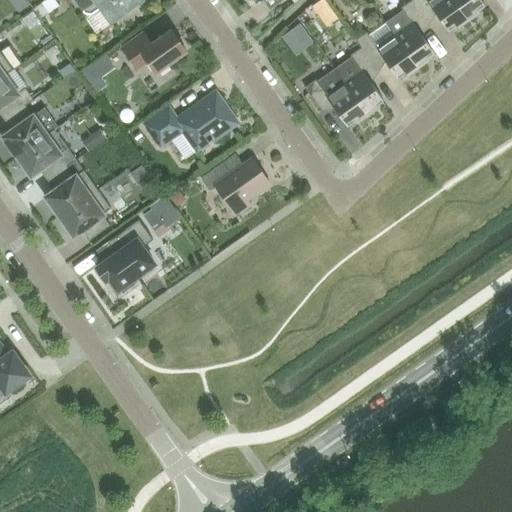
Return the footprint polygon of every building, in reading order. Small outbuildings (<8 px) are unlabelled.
[(73,0),(84,14),(91,15),(98,10),(109,25),(144,0),(73,0)] [(468,21),(453,0),(427,0),(426,0),(410,0),(411,1),(423,17),(432,10),(448,32),(455,26),(457,29),(468,21)] [(453,0),(468,21),(479,14),(477,11),(484,6),(480,0),(453,0)] [(428,25),(423,17),(411,1),(400,9),(402,11),(384,24),(393,36),(394,35),(417,69),(428,61),(426,59),(434,54),(418,32),(428,25)] [(142,34),(121,48),(136,70),(147,62),(155,74),(186,52),(171,31),(150,45),(142,34)] [(394,35),(393,36),(376,48),(366,33),(355,41),(360,49),(372,64),(382,57),(397,79),(405,74),(407,76),(417,69),(394,35)] [(378,72),(372,64),(360,49),(350,56),(352,59),(335,71),(367,117),(378,109),(376,107),(383,101),(368,79),(378,72)] [(0,78),(12,70),(0,53),(0,78)] [(12,70),(0,78),(0,115),(4,121),(24,106),(33,101),(24,89),(16,94),(4,77),(12,71),(12,70)] [(356,124),(367,117),(335,71),(317,83),(315,80),(304,88),(321,112),(331,105),(347,127),(354,121),(356,124)] [(168,109),(145,125),(160,146),(182,131),(196,151),(208,143),(209,145),(213,142),(212,140),(232,126),(233,119),(215,93),(176,121),(168,109)] [(24,106),(4,121),(11,132),(3,138),(7,143),(6,144),(14,156),(15,154),(17,157),(46,136),(54,130),(57,128),(43,109),(32,117),(24,106)] [(18,159),(17,160),(25,171),(26,170),(31,176),(39,170),(46,181),(67,166),(75,160),(54,130),(46,136),(17,157),(18,159)] [(234,154),(200,179),(209,191),(215,187),(235,217),(250,206),(246,200),(269,184),(252,159),(243,166),(234,154)] [(67,166),(46,181),(54,192),(46,197),(50,203),(48,204),(56,216),(58,214),(59,217),(97,190),(75,160),(67,166)] [(97,190),(59,217),(61,219),(59,220),(67,231),(69,230),(73,236),(81,230),(89,241),(110,226),(102,215),(111,209),(97,190)] [(115,253),(95,267),(105,281),(108,279),(117,292),(120,289),(122,292),(133,285),(131,282),(155,265),(142,247),(152,240),(138,221),(107,243),(115,253)] [(0,348),(0,384),(1,384),(6,391),(27,376),(12,354),(7,358),(0,348)]
